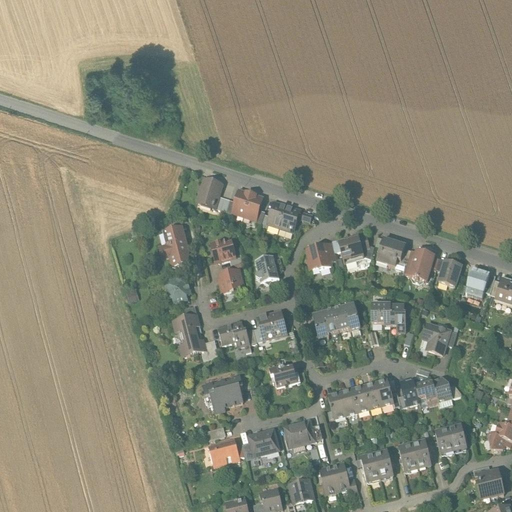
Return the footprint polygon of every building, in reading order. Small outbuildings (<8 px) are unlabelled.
[(224,185),(203,178),(195,204),(216,210),(224,185)] [(252,190),(238,186),(230,214),(244,218),(252,190)] [(266,194),(252,190),(244,218),(257,222),(266,194)] [(287,201),(274,197),(266,225),(279,229),(287,201)] [(301,205),(287,201),(279,229),(293,233),(301,205)] [(182,225),(161,230),(164,244),(158,245),(161,260),(167,258),(169,267),(190,262),(182,225)] [(360,235),(336,241),(342,263),(366,256),(360,235)] [(400,268),(407,244),(383,236),(375,260),(400,268)] [(208,243),(213,265),(237,259),(232,237),(208,243)] [(329,243),(304,248),(308,270),(334,265),(329,243)] [(428,281),(437,254),(413,247),(405,274),(428,281)] [(277,256),(253,260),(257,282),(281,278),(277,256)] [(456,287),(463,265),(444,259),(437,281),(456,287)] [(464,288),(485,294),(491,273),(471,267),(464,288)] [(216,274),(220,294),(245,289),(241,269),(216,274)] [(495,299),(511,304),(511,279),(502,276),(495,299)] [(185,281),(166,285),(169,303),(188,299),(185,281)] [(354,301),(343,304),(350,329),(360,326),(354,301)] [(389,303),(370,303),(370,330),(389,331),(389,303)] [(408,303),(389,303),(389,331),(408,331),(408,303)] [(343,304),(332,307),(339,332),(350,329),(343,304)] [(332,307),(322,309),(328,335),(339,332),(332,307)] [(288,335),(281,308),(257,313),(263,340),(288,335)] [(322,309),(311,312),(317,338),(328,335),(322,309)] [(198,313),(172,319),(181,358),(208,351),(198,313)] [(245,319),(216,327),(221,346),(234,342),(236,353),(252,349),(245,319)] [(424,352),(447,358),(454,330),(425,323),(420,341),(426,343),(424,352)] [(270,370),(275,389),(299,383),(294,364),(270,370)] [(239,377),(207,385),(214,411),(246,402),(239,377)] [(383,411),(395,408),(388,379),(376,382),(383,411)] [(414,380),(399,383),(405,410),(420,407),(419,404),(416,389),(415,384),(414,380)] [(370,414),(383,411),(376,382),(364,385),(370,414)] [(450,382),(435,385),(440,407),(455,404),(450,382)] [(358,416),(370,414),(364,385),(351,387),(358,416)] [(435,385),(416,389),(419,404),(426,403),(428,410),(440,407),(435,385)] [(345,419),(358,416),(351,387),(339,390),(345,419)] [(333,422),(345,419),(339,390),(326,393),(333,422)] [(511,411),(508,410),(503,425),(511,428),(511,411)] [(311,444),(306,421),(282,426),(287,449),(311,444)] [(462,425),(448,428),(453,453),(468,450),(462,425)] [(510,440),(511,440),(511,428),(503,425),(499,436),(510,440)] [(448,428),(433,431),(439,456),(453,453),(448,428)] [(274,430),(246,437),(252,462),(280,455),(274,430)] [(486,433),(490,453),(510,440),(499,436),(486,433)] [(235,438),(206,446),(213,470),(242,462),(235,438)] [(418,471),(431,468),(425,442),(411,445),(418,471)] [(404,475),(418,471),(411,445),(398,449),(404,475)] [(389,450),(374,453),(381,482),(396,478),(389,450)] [(374,453),(360,457),(367,485),(381,482),(374,453)] [(345,463),(332,467),(339,494),(352,491),(345,463)] [(332,467),(319,470),(325,498),(339,494),(332,467)] [(477,490),(503,484),(501,473),(474,479),(477,490)] [(311,479),(287,484),(293,507),(316,501),(311,479)] [(477,490),(479,501),(505,496),(503,484),(477,490)] [(278,488),(259,492),(264,511),(275,511),(283,510),(278,488)] [(222,503),(224,511),(248,511),(244,497),(222,503)] [(511,511),(511,503),(486,511),(511,511)]
